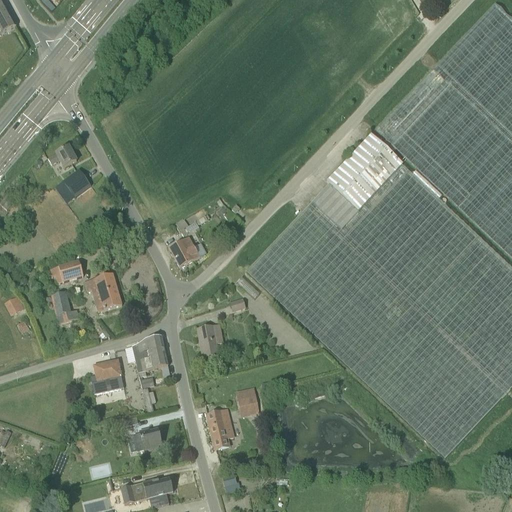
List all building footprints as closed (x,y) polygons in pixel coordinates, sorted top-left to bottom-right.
[(16,29),(1,1),(0,1),(0,32),(2,37),(16,29)] [(511,271),(498,258),(402,168),(403,167),(392,157),(396,152),(442,195),(511,260),(511,22),(495,6),(375,133),(386,143),(382,147),(371,137),(360,149),(326,185),(329,187),(246,275),(444,461),(511,389),(511,271)] [(56,156),(48,161),(52,168),(60,163),(64,170),(76,163),(69,149),(56,156)] [(74,200),(91,188),(79,172),(63,184),(74,200)] [(10,191),(0,205),(0,206),(7,212),(18,198),(10,191)] [(222,209),(219,212),(223,217),(228,223),(232,220),(222,209)] [(188,228),(180,233),(184,239),(199,230),(198,228),(195,224),(188,228)] [(189,240),(169,251),(180,271),(200,260),(206,256),(201,246),(194,250),(189,240)] [(79,263),(48,272),(50,280),(55,279),(57,286),(83,279),(79,263)] [(89,284),(85,285),(87,295),(92,293),(96,292),(103,313),(122,308),(113,276),(89,283),(89,284)] [(65,295),(51,299),(55,312),(59,327),(79,321),(76,313),(70,315),(65,295)] [(14,300),(4,306),(11,318),(21,313),(14,300)] [(245,310),(242,302),(230,306),(233,314),(245,310)] [(222,345),(219,328),(197,332),(202,360),(218,357),(216,346),(222,345)] [(145,343),(132,350),(135,364),(165,357),(161,339),(145,343)] [(168,368),(165,357),(135,364),(139,379),(146,378),(145,373),(162,370),(168,368)] [(94,368),(96,378),(92,379),(95,396),(123,390),(118,363),(94,368)] [(168,368),(162,370),(164,381),(170,380),(168,369),(168,368)] [(142,390),(154,388),(152,380),(140,383),(142,390)] [(148,391),(142,392),(148,416),(154,415),(148,391)] [(240,420),(259,416),(256,399),(237,402),(240,420)] [(215,452),(216,452),(229,449),(227,441),(233,440),(227,413),(207,418),(215,452)] [(113,425),(110,426),(112,433),(131,428),(130,421),(113,425)] [(2,431),(0,435),(0,447),(4,449),(11,435),(2,431)] [(139,436),(133,437),(133,438),(137,454),(137,455),(144,453),(144,454),(158,451),(158,449),(161,448),(157,432),(150,434),(139,437),(139,436)] [(275,477),(275,469),(265,469),(265,478),(275,477)] [(234,478),(223,481),(227,496),(238,493),(240,493),(238,485),(237,486),(234,478)] [(173,495),(169,481),(159,484),(159,482),(121,491),(124,507),(173,495)] [(121,492),(111,492),(112,507),(122,506),(121,492)]
